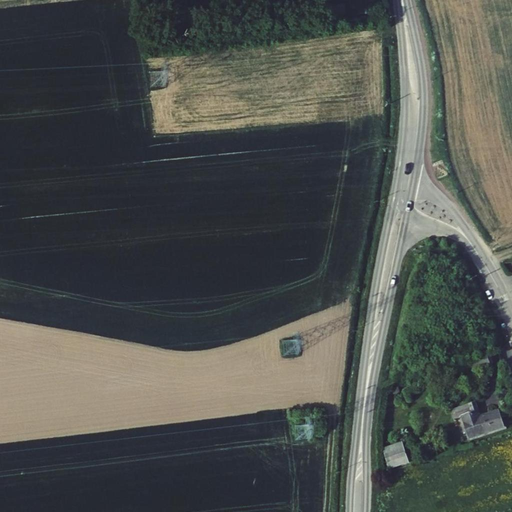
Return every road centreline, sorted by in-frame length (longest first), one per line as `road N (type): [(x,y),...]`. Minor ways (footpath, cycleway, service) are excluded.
road 1 (tertiary): [(391,213),(369,325),(350,511)]
road 2 (tertiary): [(366,511),(369,405),(407,216)]
road 3 (tertiary): [(414,180),(423,87),(404,0)]
road 4 (tertiary): [(399,0),(405,99),(398,176)]
